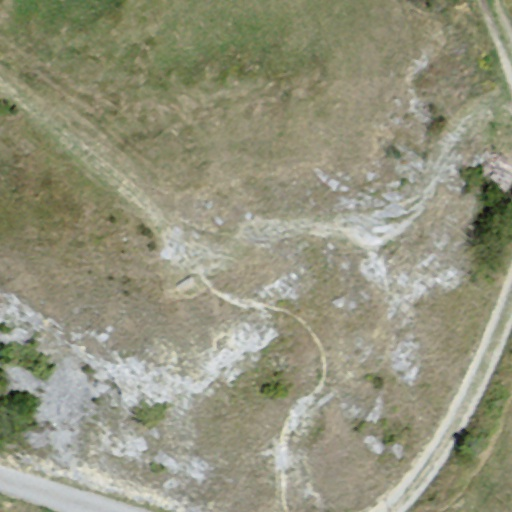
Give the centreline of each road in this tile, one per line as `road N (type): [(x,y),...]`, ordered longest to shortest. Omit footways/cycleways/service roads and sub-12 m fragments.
road 1 (track): [(511,298),(452,430),(383,511)]
road 2 (unclassified): [(132,511),(0,464)]
